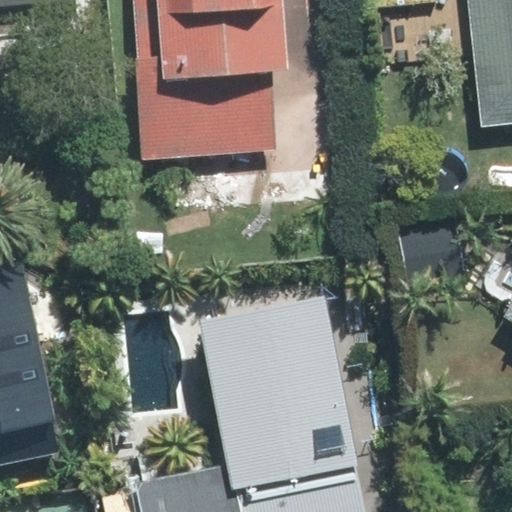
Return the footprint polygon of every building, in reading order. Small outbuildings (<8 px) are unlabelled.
[(320,78),(270,56),(265,0),(124,0),(130,55),(124,55),(132,157),(183,152),(185,176),(168,179),(170,208),(333,193),(331,167),(335,167),(327,76),(320,78)] [(511,0),(463,0),(476,123),(511,119),(511,0)] [(450,225),(385,236),(393,287),(459,276),(450,225)] [(353,511),(310,291),(186,315),(214,461),(123,478),(129,511),(353,511)] [(511,292),(498,315),(511,323),(511,292)]
